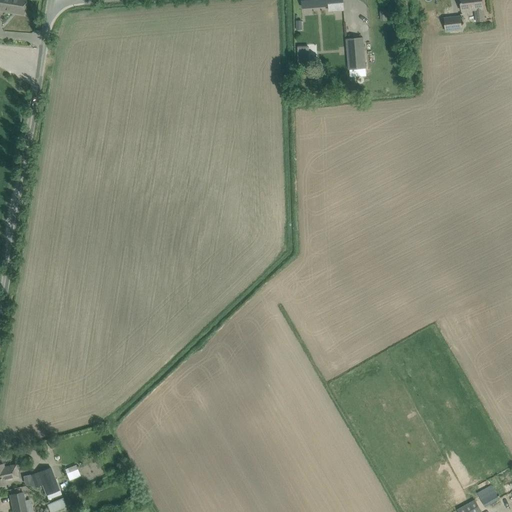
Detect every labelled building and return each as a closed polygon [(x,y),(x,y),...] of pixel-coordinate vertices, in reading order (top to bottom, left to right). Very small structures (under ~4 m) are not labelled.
[(0,0),(0,10),(24,14),(25,0),(0,0)] [(329,11),(343,9),(343,4),(342,0),(302,0),(303,7),(329,5),(329,11)] [(460,0),(461,4),(462,12),(476,10),(477,21),(485,20),(484,9),(483,0),(482,0),(460,0)] [(445,18),(446,27),(446,31),(463,29),(461,16),(445,18)] [(366,68),(363,37),(346,39),(349,70),(366,68)] [(310,54),(298,54),(298,65),(310,65),(310,54)] [(4,464),(0,464),(0,485),(8,484),(8,481),(19,478),(16,464),(5,466),(4,464)] [(80,476),(76,465),(68,468),(69,472),(67,473),(70,480),(80,476)] [(42,485),(46,496),(60,490),(51,467),(23,477),(25,484),(36,488),(42,485)] [(499,499),(491,485),(477,493),(485,507),(499,499)] [(33,511),(31,499),(24,501),(23,492),(10,495),(13,511),(33,511)] [(51,511),(67,505),(64,498),(48,505),(50,511),(51,511)] [(457,510),(458,511),(481,511),(482,511),(475,500),(457,510)]
